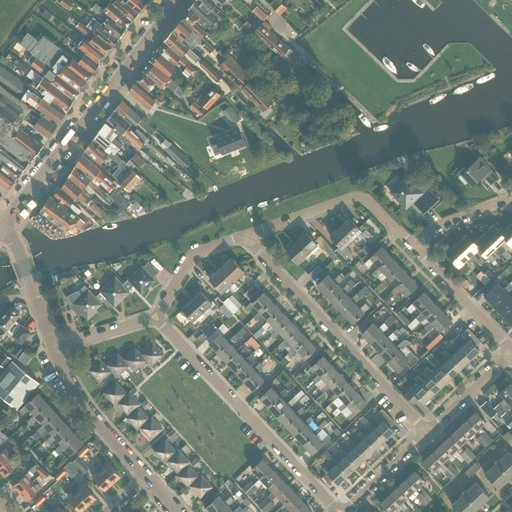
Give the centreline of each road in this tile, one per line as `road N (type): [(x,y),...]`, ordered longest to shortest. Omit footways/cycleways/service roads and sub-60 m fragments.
road 1 (tertiary): [(0,222),(177,0)]
road 2 (residential): [(428,433),(245,237)]
road 3 (residential): [(337,511),(155,319)]
road 4 (residential): [(245,237),(362,194),(415,246)]
road 5 (unclassified): [(146,477),(82,403),(54,349)]
road 6 (residential): [(415,246),(511,353)]
road 7 (residential): [(155,319),(190,258),(245,237)]
